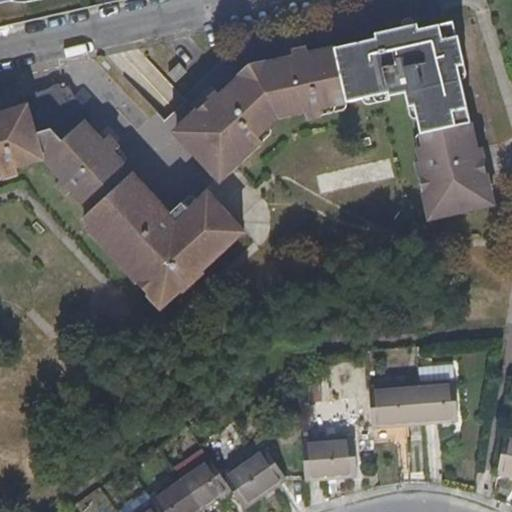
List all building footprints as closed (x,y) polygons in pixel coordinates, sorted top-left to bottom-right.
[(188,131),(177,142),(218,187),(229,175),(232,178),(264,147),(261,143),(278,126),(304,121),(305,124),(306,126),(314,124),(321,122),(320,116),(387,100),(387,104),(404,100),(407,111),(412,110),(421,150),(417,152),(420,165),(416,166),(424,208),(429,207),(432,223),(489,210),(486,196),(491,194),(481,150),(475,152),(458,71),(463,70),(457,40),(440,44),(437,29),(418,34),(416,27),(374,37),(375,43),(305,59),(304,54),(290,58),(291,64),(265,71),(264,65),(248,69),(245,70),(233,81),(236,85),(218,100),(215,97),(184,127),(188,131)] [(0,182),(10,180),(8,172),(35,165),(55,187),(51,191),(62,203),(67,199),(90,222),(86,227),(98,241),(95,244),(163,317),(182,298),(185,301),(207,279),(204,276),(245,238),(209,198),(188,217),(182,210),(169,222),(132,182),(129,185),(109,164),(116,156),(106,146),(102,150),(83,130),(90,123),(73,106),(72,98),(67,92),(65,92),(63,94),(59,93),(58,90),(55,89),(52,92),(47,97),(22,103),(24,113),(0,121),(0,182)] [(363,394),(366,430),(461,425),(459,376),(423,378),(423,391),(363,394)] [(294,423),(297,460),(347,456),(345,419),(294,423)] [(511,444),(497,442),(489,478),(511,481),(511,444)] [(206,511),(226,499),(235,511),(278,483),(258,453),(215,482),(205,467),(147,507),(150,511),(206,511)]
